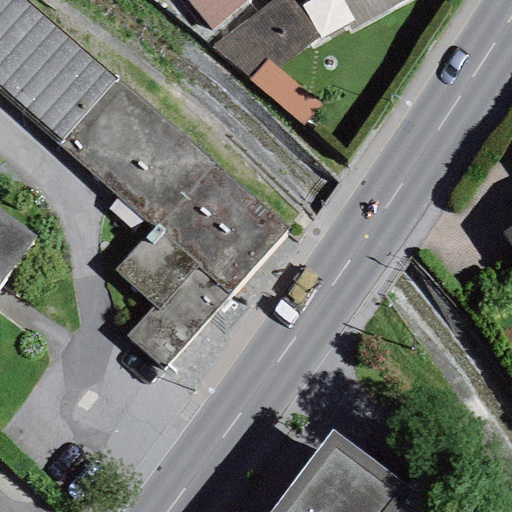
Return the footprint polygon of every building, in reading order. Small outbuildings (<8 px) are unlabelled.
[(115,84),(22,0),(0,0),(0,95),(58,148),(115,84)] [(250,0),(185,0),(213,32),(250,0)] [(292,0),(273,0),(210,46),(248,80),(266,59),(275,66),(318,37),(292,0)] [(275,66),(266,59),(248,80),(303,126),(321,104),(275,66)] [(289,229),(115,84),(58,148),(151,229),(229,296),(289,229)] [(0,285),(35,237),(0,210),(0,285)] [(511,225),(501,233),(511,248),(511,225)] [(164,370),(229,296),(151,229),(115,270),(153,304),(124,335),(164,370)] [(429,511),(432,509),(329,432),(268,511),(429,511)]
